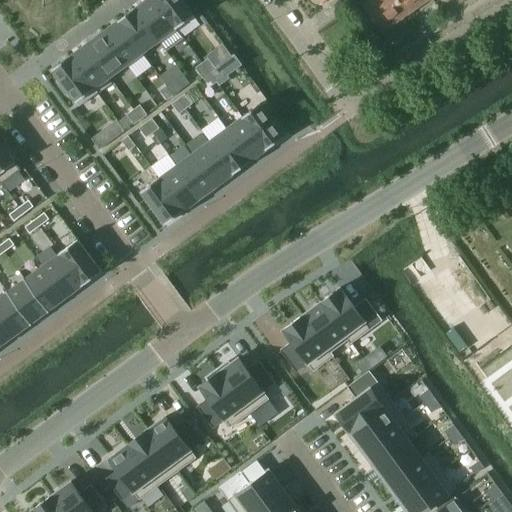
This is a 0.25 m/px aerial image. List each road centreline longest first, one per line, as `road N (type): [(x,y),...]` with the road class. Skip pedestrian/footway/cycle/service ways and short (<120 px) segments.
road 1 (tertiary): [(511,124),(278,265),(185,332)]
road 2 (residential): [(185,332),(0,91)]
road 3 (tertiary): [(185,332),(0,469)]
road 4 (residential): [(347,112),(511,8)]
road 5 (residential): [(347,112),(265,0)]
